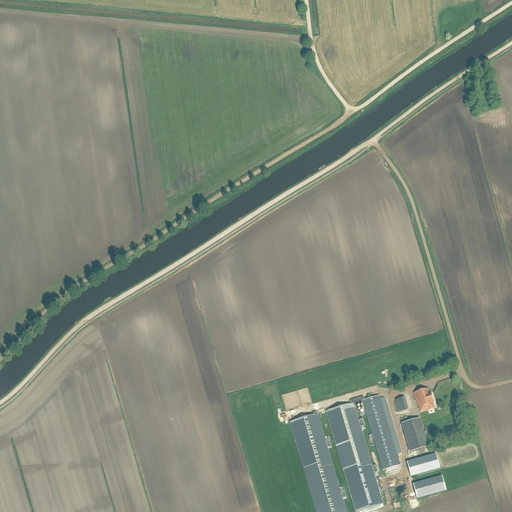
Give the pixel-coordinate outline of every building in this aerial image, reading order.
[(420,412),(435,408),(433,403),(434,403),(431,392),(430,392),(429,389),(414,393),(417,403),(420,412)] [(379,396),(362,401),(361,397),(360,397),(362,403),(363,403),(383,470),(399,466),(379,396)] [(353,406),(362,403),(360,397),(348,401),(350,405),(326,412),(346,479),(373,471),(353,406)] [(395,400),(399,412),(408,409),(404,397),(395,400)] [(337,482),(317,414),(289,422),(309,490),(337,482)] [(428,447),(419,419),(401,424),(410,453),(428,447)] [(436,454),(407,462),(411,477),(440,469),(436,454)] [(413,485),(417,499),(446,491),(442,477),(413,485)]
